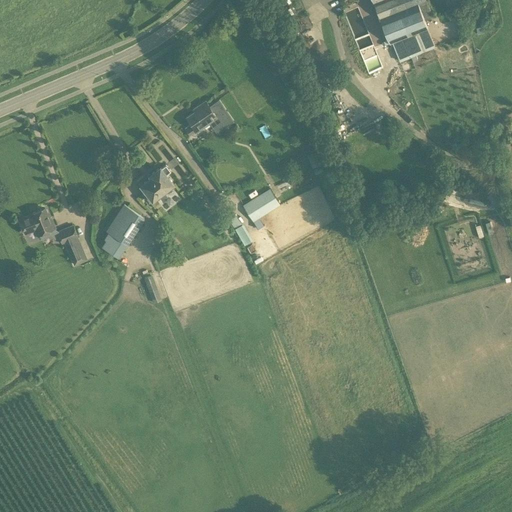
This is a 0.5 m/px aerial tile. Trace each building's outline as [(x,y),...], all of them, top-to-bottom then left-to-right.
[(371,0),(387,38),(389,43),(391,46),(393,45),(399,60),(435,45),(424,19),(433,16),(426,0),(371,0)] [(199,108),(186,117),(191,124),(196,131),(209,122),(213,120),(218,127),(231,118),(219,99),(209,106),(205,100),(198,105),(199,108)] [(320,164),(314,152),(307,155),(313,167),(320,164)] [(150,201),(153,199),(174,183),(166,173),(171,170),(166,163),(161,167),(160,166),(150,174),(151,176),(141,184),(145,190),(143,192),(150,201)] [(270,187),(242,204),(253,221),(258,228),(263,224),(259,218),(281,204),(279,202),(277,198),(270,187)] [(124,204),(106,230),(109,232),(128,244),(145,217),(124,204)] [(31,214),(18,219),(24,234),(35,230),(37,235),(39,234),(41,239),(50,235),(55,239),(59,237),(57,230),(55,228),(56,227),(52,216),(49,217),(45,207),(31,213),(31,214)] [(225,212),(235,227),(241,223),(231,208),(225,212)] [(57,230),(59,237),(62,243),(65,242),(74,265),(87,260),(78,236),(73,224),(57,230)] [(153,302),(161,299),(152,275),(145,278),(153,302)]
